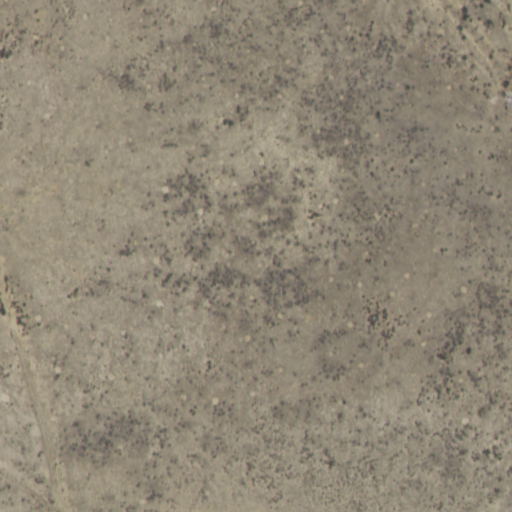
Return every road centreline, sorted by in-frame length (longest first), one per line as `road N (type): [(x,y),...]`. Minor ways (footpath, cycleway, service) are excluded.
road 1 (track): [(511,364),(355,303),(219,295),(58,323),(61,511)]
road 2 (track): [(59,511),(0,313)]
